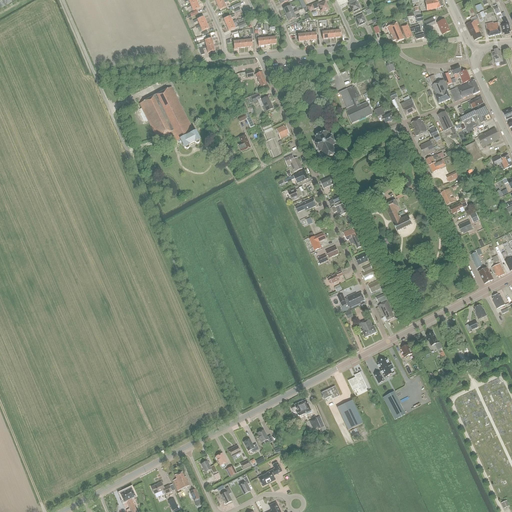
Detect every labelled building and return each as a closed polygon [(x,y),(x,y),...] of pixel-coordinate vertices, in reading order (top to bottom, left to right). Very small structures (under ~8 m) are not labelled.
[(224,2),(217,5),(220,11),(226,8),(225,4),(228,2),(227,0),(226,0),(224,1),(224,2)] [(349,5),(352,13),(360,10),(357,2),(358,1),(357,0),(352,0),(353,3),(350,5),(349,5)] [(191,5),(187,6),(188,9),(192,7),(194,11),(200,8),(197,2),(191,5)] [(329,10),(325,2),(317,5),(319,8),(321,13),(329,10)] [(437,4),(427,6),(427,11),(438,9),(443,7),(441,2),(437,4)] [(291,6),(283,9),(284,11),(287,16),(294,13),(298,11),(297,9),(293,11),(291,8),(291,6)] [(484,12),(477,15),(481,23),(484,21),(483,19),(487,18),(484,12)] [(294,13),(287,16),(289,22),(296,19),(301,17),(300,15),(296,17),(294,13)] [(504,13),(502,14),(504,19),(502,19),(505,25),(501,26),(503,34),(505,34),(505,36),(510,34),(510,32),(511,32),(509,23),(504,13)] [(230,17),(224,20),(226,25),(233,22),(231,19),(235,17),(234,15),(230,16),(230,17)] [(359,26),(366,23),(363,15),(355,19),(359,26)] [(197,20),(193,22),(194,24),(198,22),(200,25),(200,26),(206,23),(204,17),(197,20)] [(233,22),(226,25),(229,31),(236,28),(234,24),(237,22),(236,20),(233,22)] [(443,35),(451,32),(445,20),(437,23),(443,35)] [(466,25),(470,35),(472,35),(473,37),(475,41),(482,38),(480,33),(477,26),(480,25),(478,20),(477,20),(473,22),(472,23),(466,25)] [(200,25),(196,27),(197,29),(201,27),(203,32),(209,29),(206,23),(200,26),(200,25)] [(397,43),(404,40),(397,23),(387,28),(389,33),(393,42),(396,41),(397,43)] [(494,23),(486,25),(489,37),(501,34),(500,27),(499,27),(499,23),(494,24),(494,23)] [(407,39),(412,37),(407,25),(402,27),(407,39)] [(420,30),(421,30),(419,25),(411,28),(412,32),(415,32),(416,35),(415,35),(417,40),(424,38),(423,33),(421,33),(420,30)] [(335,27),(333,27),(333,31),(334,31),(335,38),(341,38),(341,31),(336,31),(335,27)] [(327,28),(327,32),(328,32),(329,39),(335,38),(334,31),(333,31),(330,32),(329,28),(327,28)] [(271,34),(269,34),(269,38),(270,38),(271,45),(277,45),(276,38),(271,38),(271,34)] [(259,35),(257,36),(257,40),(258,40),(259,47),(265,46),(264,39),(263,39),(260,39),(259,35)] [(265,35),(263,35),(263,39),(264,39),(265,46),(271,45),(270,38),(269,38),(265,39),(265,35)] [(199,49),(201,56),(205,55),(205,54),(203,50),(207,49),(208,53),(215,51),(214,45),(207,47),(206,47),(203,48),(199,49)] [(494,55),(496,64),(500,63),(501,66),(507,65),(505,57),(503,58),(502,56),(500,52),(499,52),(499,50),(494,51),(495,52),(492,53),(493,55),(494,55)] [(460,66),(452,69),(454,76),(457,74),(459,74),(462,72),(460,66)] [(462,72),(459,74),(461,77),(462,80),(470,77),(467,70),(462,72)] [(261,87),(267,85),(262,72),(256,75),(261,87)] [(438,83),(434,76),(429,78),(427,79),(430,87),(432,86),(436,96),(436,97),(435,97),(439,105),(451,99),(447,91),(448,90),(444,80),(438,83)] [(475,81),(458,88),(450,92),(455,103),(463,100),(463,99),(473,94),(474,95),(480,92),(475,81)] [(172,88),(140,104),(143,109),(144,113),(158,141),(171,134),(175,138),(177,143),(181,141),(185,149),(187,150),(200,143),(201,141),(196,133),(194,131),(184,111),(172,88)] [(347,90),(339,93),(340,94),(341,97),(343,101),(344,101),(344,103),(347,109),(348,111),(347,112),(352,124),(373,115),(371,109),(368,103),(358,107),(355,100),(361,97),(360,95),(359,95),(355,88),(351,90),(348,91),(347,90)] [(259,94),(251,97),(254,103),(261,99),(259,94)] [(266,112),(273,109),(268,97),(261,100),(266,112)] [(481,97),(469,103),(472,109),(484,103),(481,97)] [(412,100),(401,105),(406,116),(417,111),(414,105),(415,105),(412,100)] [(485,106),(459,119),(461,123),(463,122),(464,124),(466,129),(468,133),(469,135),(473,133),(474,132),(473,129),(481,125),(482,125),(482,124),(484,123),(482,119),(487,117),(489,116),(488,113),(488,112),(485,106)] [(382,107),(375,111),(378,117),(385,114),(382,107)] [(393,120),(392,118),(396,116),(394,112),(390,113),(391,114),(383,118),(386,124),(393,120)] [(446,112),(438,116),(441,121),(440,121),(445,132),(453,127),(448,116),(446,112)] [(425,135),(428,134),(424,124),(422,124),(420,120),(412,123),(415,129),(414,130),(417,136),(424,133),(425,135)] [(284,126),(276,130),(281,139),(288,136),(288,135),(289,134),(286,127),(285,128),(284,126)] [(431,132),(429,133),(432,137),(439,134),(437,129),(435,130),(431,132)] [(485,134),(479,137),(479,138),(484,147),(500,139),(495,129),(488,133),(485,134)] [(337,145),(332,134),(330,134),(329,132),(327,133),(327,132),(316,137),(317,140),(314,142),(319,153),(320,153),(321,155),(324,154),(326,159),(337,154),(335,149),(337,148),(336,145),(337,145)] [(245,135),(238,138),(242,144),(239,145),(242,152),(245,150),(245,151),(251,148),(248,141),(245,135)] [(435,152),(431,142),(421,146),(422,147),(421,148),(425,157),(435,152)] [(476,142),(465,148),(470,159),(465,162),(467,166),(472,163),(473,163),(484,158),(476,142)] [(464,148),(463,148),(453,152),(456,159),(467,155),(464,148)] [(437,154),(426,160),(429,165),(442,159),(440,157),(439,157),(438,155),(437,154)] [(291,166),(295,173),(303,169),(298,158),(295,159),(293,156),(285,159),(288,167),(291,166)] [(511,163),(508,157),(502,160),(500,156),(492,160),(495,167),(501,164),(504,170),(511,166),(511,163)] [(437,163),(430,166),(434,173),(441,170),(440,169),(439,167),(445,164),(443,160),(437,163)] [(299,173),(300,174),(284,181),(286,183),(295,179),(297,184),(309,179),(305,171),(299,173)] [(324,189),(334,184),(331,177),(321,182),(324,189)] [(511,178),(507,181),(506,179),(503,180),(505,185),(509,183),(511,189),(511,178)] [(300,198),(299,197),(303,195),(303,196),(306,195),(302,187),(299,188),(300,189),(297,191),(296,190),(289,193),(292,201),(300,198)] [(456,201),(454,198),(452,199),(450,197),(453,195),(450,189),(442,193),(447,205),(456,201)] [(317,207),(313,199),(303,204),(296,208),(298,213),(306,210),(306,211),(317,207)] [(457,205),(450,209),(453,214),(457,212),(458,213),(461,212),(461,211),(460,209),(468,206),(466,201),(465,200),(465,201),(457,204),(457,205)] [(396,201),(385,206),(393,224),(393,223),(398,232),(413,225),(408,216),(402,219),(400,216),(399,216),(397,212),(400,210),(399,208),(396,201)] [(334,206),(335,207),(332,208),(335,213),(337,212),(340,217),(348,213),(344,204),(342,205),(340,203),(336,205),(335,205),(334,206)] [(475,213),(470,216),(474,223),(479,221),(475,213)] [(462,233),(463,233),(464,234),(473,230),(469,221),(459,225),(460,227),(459,227),(462,233)] [(357,236),(359,236),(356,230),(354,231),(353,229),(343,233),(347,241),(353,238),(357,236)] [(362,247),(357,236),(353,238),(353,239),(350,241),(352,245),(355,243),(357,249),(362,247)] [(315,237),(310,240),(312,245),(315,251),(322,248),(319,242),(320,241),(319,240),(319,241),(317,242),(315,238),(315,237)] [(339,254),(336,247),(326,252),(330,259),(339,254)] [(477,268),(483,266),(477,253),(471,256),(477,268)] [(359,265),(368,261),(368,260),(369,259),(367,255),(366,255),(365,254),(356,258),(359,265)] [(326,256),(318,259),(321,265),(329,261),(326,256)] [(494,274),(495,274),(497,277),(498,276),(499,278),(505,275),(500,264),(492,268),(494,271),(494,272),(494,274)] [(369,280),(372,279),(377,277),(374,270),(373,271),(370,265),(363,269),(365,272),(363,273),(366,281),(369,279),(369,280)] [(486,272),(490,282),(494,280),(488,268),(485,270),(485,271),(486,271),(487,271),(486,272)] [(485,284),(490,282),(486,272),(487,271),(486,271),(485,271),(485,270),(479,273),(485,284)] [(336,275),(330,278),(330,279),(328,280),(330,284),(333,283),(333,284),(339,281),(338,278),(343,275),(342,272),(336,275)] [(372,293),(381,289),(381,287),(382,287),(380,283),(379,283),(378,281),(368,286),(369,287),(370,290),(372,293)] [(357,293),(348,297),(348,298),(352,307),(361,303),(365,301),(361,293),(357,295),(357,293)] [(501,295),(499,296),(498,294),(493,297),(494,299),(493,299),(494,301),(494,302),(497,309),(506,305),(501,295)] [(392,313),(393,312),(388,302),(379,306),(384,318),(386,317),(388,321),(395,318),(392,313)] [(476,308),(476,309),(475,310),(476,312),(476,313),(479,320),(487,316),(484,309),(483,309),(482,307),(481,307),(480,306),(476,308)] [(366,338),(377,333),(374,327),(373,327),(370,320),(361,324),(364,331),(363,332),(366,338)] [(471,331),(478,327),(476,321),(468,325),(471,331)] [(433,332),(427,335),(428,338),(427,339),(429,343),(430,342),(432,346),(435,345),(436,345),(438,343),(433,332)] [(406,346),(402,348),(403,352),(405,354),(403,355),(405,358),(407,357),(407,358),(410,357),(409,356),(413,354),(409,345),(408,345),(406,345),(406,346)] [(380,372),(374,375),(379,384),(384,381),(383,379),(384,378),(391,374),(389,371),(392,369),(393,368),(390,363),(389,364),(387,360),(386,361),(385,360),(379,364),(378,365),(380,369),(381,368),(382,371),(381,372),(380,372)] [(368,389),(360,374),(355,376),(356,378),(349,381),(352,388),(358,385),(362,391),(368,389)] [(336,387),(322,393),(325,400),(331,397),(332,399),(335,398),(340,396),(336,387)] [(394,392),(383,398),(395,420),(406,415),(394,392)] [(311,411),(306,400),(295,406),(296,408),(292,409),(294,413),(295,413),(296,413),(298,416),(299,416),(299,417),(306,414),(306,415),(311,413),(311,412),(311,411)] [(348,431),(363,424),(352,401),(337,408),(348,431)] [(317,418),(309,421),(314,431),(321,428),(317,418)] [(262,443),(269,439),(271,443),(274,441),(271,436),(268,437),(264,430),(258,434),(260,438),(260,439),(262,443)] [(257,444),(253,446),(250,439),(244,443),(248,452),(252,450),(254,453),(260,450),(257,444)] [(241,453),(238,446),(229,451),(232,457),(236,456),(241,453)] [(216,457),(221,466),(224,464),(228,462),(223,453),(216,457)] [(258,466),(265,462),(263,457),(256,461),(258,466)] [(212,470),(214,474),(218,472),(214,466),(211,467),(209,465),(210,463),(206,461),(206,462),(201,465),(204,469),(203,471),(205,471),(205,473),(212,470)] [(248,461),(241,464),(244,469),(251,466),(248,461)] [(274,469),(258,478),(263,487),(275,480),(273,476),(282,471),(277,462),(272,465),(274,469)] [(233,466),(228,469),(232,476),(236,474),(233,466)] [(190,486),(186,477),(185,478),(183,472),(175,475),(177,480),(174,481),(178,491),(179,491),(180,490),(190,486)] [(250,483),(246,477),(243,478),(246,483),(240,486),(244,495),(250,491),(247,485),(250,483)] [(158,484),(151,487),(155,495),(157,498),(165,494),(165,495),(172,492),(169,486),(164,488),(161,482),(158,484)] [(232,493),(229,487),(226,489),(228,492),(221,496),(226,504),(232,501),(229,495),(232,493)] [(132,488),(121,494),(125,502),(123,503),(125,507),(128,506),(129,509),(126,511),(137,511),(131,500),(132,499),(137,497),(132,488)] [(196,490),(190,492),(194,501),(200,499),(196,490)] [(172,511),(178,509),(174,499),(168,501),(172,511)] [(272,511),(270,511),(280,511),(277,503),(270,506),(272,511)]
